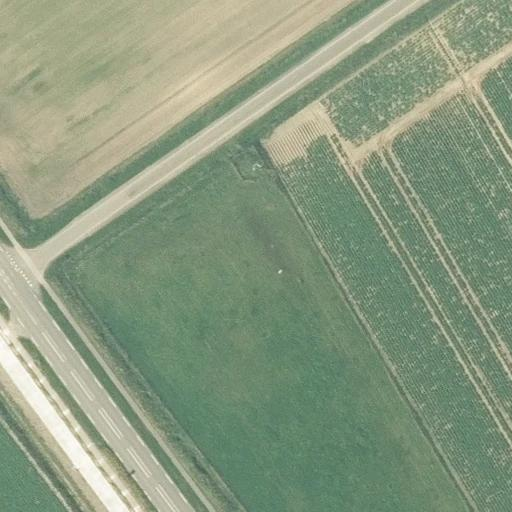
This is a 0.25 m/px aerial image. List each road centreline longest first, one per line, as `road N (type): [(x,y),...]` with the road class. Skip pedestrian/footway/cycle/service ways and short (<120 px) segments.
road 1 (unclassified): [(4,286),(427,0)]
road 2 (secondary): [(177,511),(4,286)]
